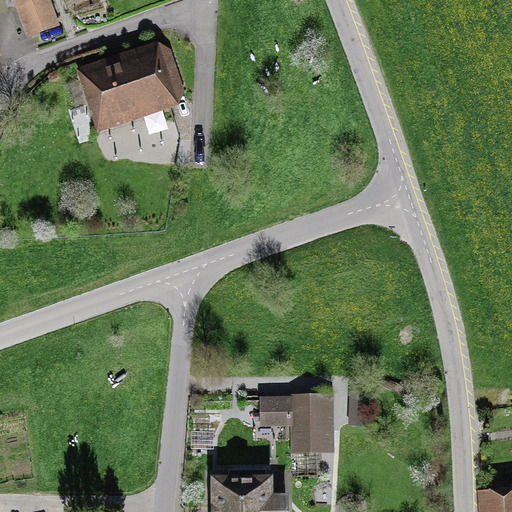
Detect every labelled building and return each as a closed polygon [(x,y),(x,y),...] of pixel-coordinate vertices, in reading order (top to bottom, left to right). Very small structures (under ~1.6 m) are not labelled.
[(35,0),(17,7),(23,21),(51,11),(47,0),(35,0)] [(57,25),(51,11),(23,21),(28,35),(57,25)] [(154,56),(86,78),(100,119),(168,97),(167,95),(180,90),(168,54),(155,59),(154,56)] [(321,400),(261,400),(261,420),(290,420),(290,450),(322,450),(321,400)] [(266,470),(229,470),(229,482),(217,483),(217,511),(281,511),(282,501),(267,501),(266,470)] [(511,511),(511,494),(480,496),(480,511),(511,511)]
